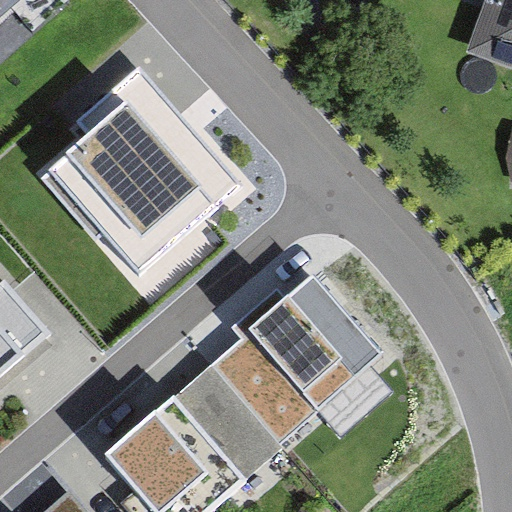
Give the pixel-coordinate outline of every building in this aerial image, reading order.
[(0,0),(0,26),(29,0),(0,0)] [(511,0),(490,0),(470,56),(511,71),(511,0)] [(242,190),(154,91),(139,74),(75,130),(90,148),(51,183),(138,281),(242,190)] [(0,384),(51,341),(0,281),(0,384)] [(107,461),(149,511),(210,511),(282,452),(214,372),(107,461)] [(83,511),(71,497),(53,511),(83,511)]
